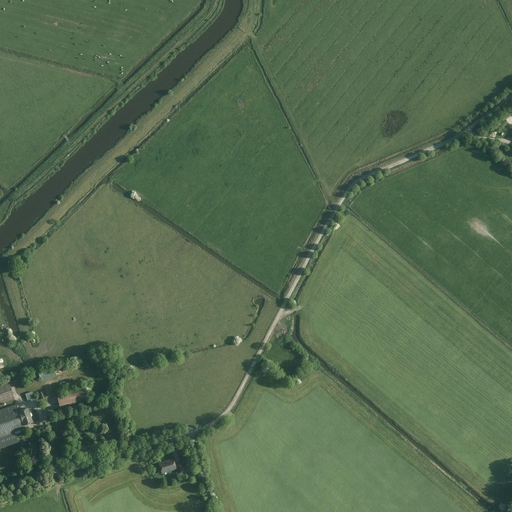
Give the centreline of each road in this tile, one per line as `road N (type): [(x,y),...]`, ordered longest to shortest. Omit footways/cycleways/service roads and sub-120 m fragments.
road 1 (unclassified): [(190,435),(227,411),(348,190),(464,133),(511,95)]
road 2 (unclassified): [(0,493),(190,435)]
